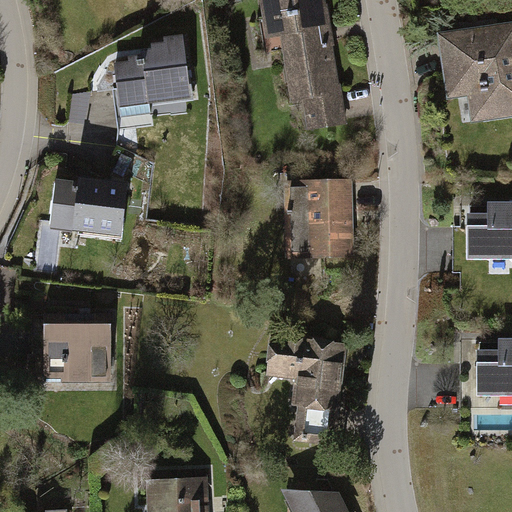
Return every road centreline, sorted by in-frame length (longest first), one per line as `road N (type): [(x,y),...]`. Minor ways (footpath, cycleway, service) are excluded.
road 1 (residential): [(408,511),(394,448),(406,251),(383,0)]
road 2 (residential): [(0,191),(19,94),(2,0)]
